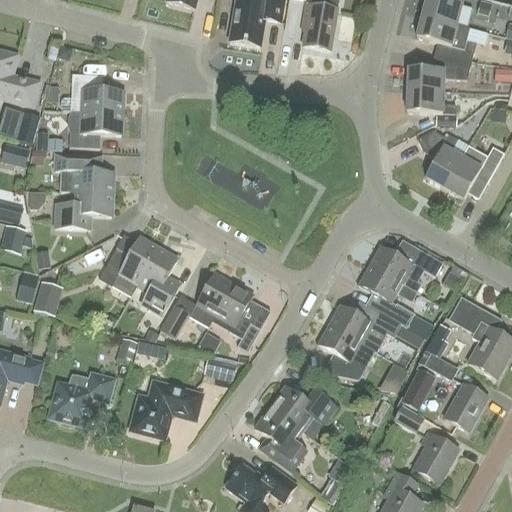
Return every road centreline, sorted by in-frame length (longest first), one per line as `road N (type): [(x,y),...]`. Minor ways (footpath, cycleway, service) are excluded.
road 1 (unclassified): [(0,449),(139,483),(176,479),(207,455),(309,296)]
road 2 (unclassified): [(309,296),(156,199),(160,90)]
road 3 (unclassified): [(160,90),(164,49),(0,4)]
road 4 (unclassified): [(366,99),(160,90)]
road 5 (unclassified): [(511,285),(383,209)]
